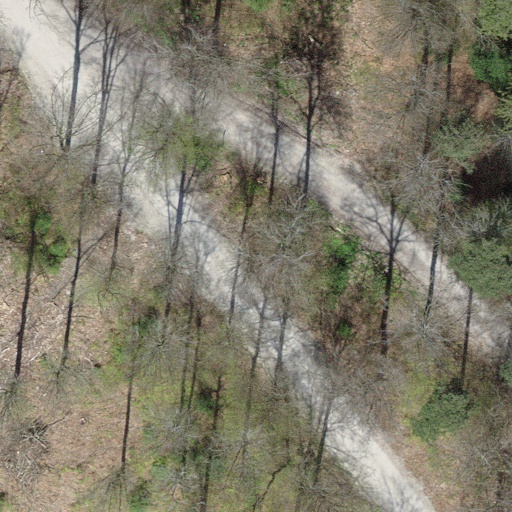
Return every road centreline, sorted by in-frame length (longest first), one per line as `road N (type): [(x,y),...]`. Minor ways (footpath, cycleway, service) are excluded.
road 1 (track): [(24,34),(389,511)]
road 2 (track): [(511,365),(234,118),(24,34)]
